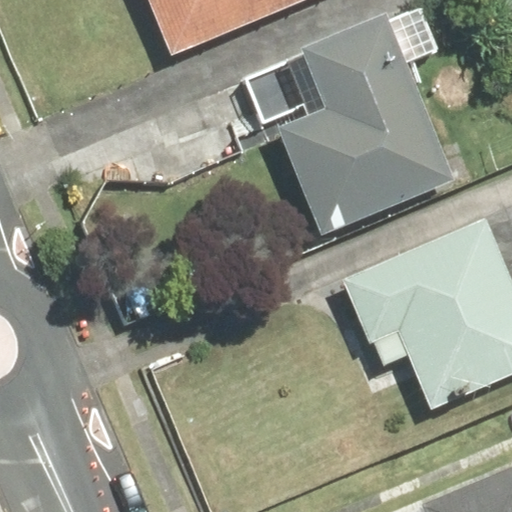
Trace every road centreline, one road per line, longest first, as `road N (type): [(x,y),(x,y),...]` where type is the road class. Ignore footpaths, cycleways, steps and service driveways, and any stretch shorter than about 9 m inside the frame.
road 1 (residential): [(0,263),(34,276),(49,292),(63,332),(51,374),(18,401)]
road 2 (residential): [(66,511),(18,401)]
